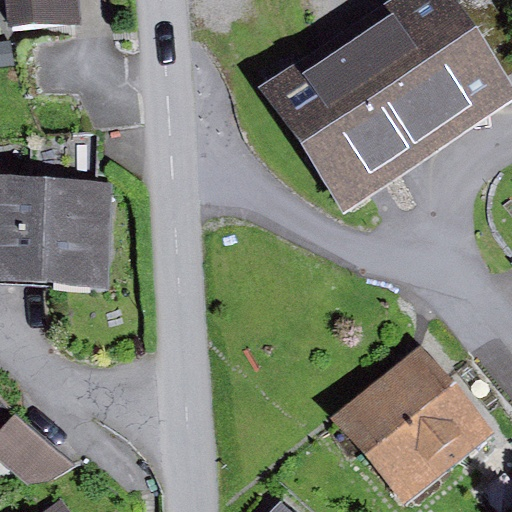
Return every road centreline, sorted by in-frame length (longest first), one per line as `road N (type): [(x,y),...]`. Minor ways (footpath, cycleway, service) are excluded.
road 1 (unclassified): [(160,0),(189,450)]
road 2 (residential): [(189,450),(0,366)]
